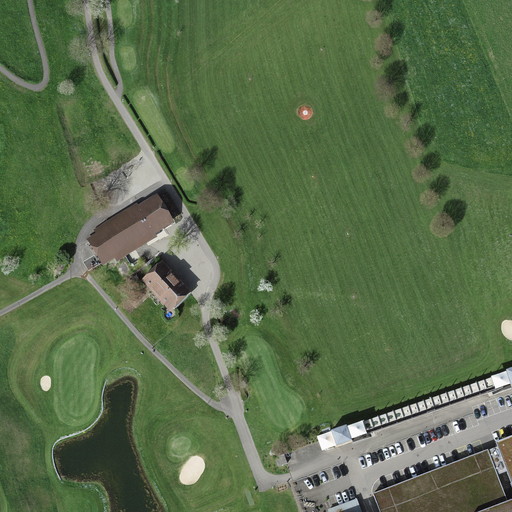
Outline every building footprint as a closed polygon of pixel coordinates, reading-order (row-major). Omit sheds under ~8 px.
[(170,222),(157,200),(92,238),(105,260),(170,222)] [(186,294),(163,268),(148,281),(171,307),(186,294)] [(511,369),(331,431),(336,447),(511,386),(511,369)] [(511,440),(495,447),(511,487),(511,486),(511,440)] [(284,455),(278,456),(281,465),(286,463),(284,455)] [(511,511),(511,506),(508,508),(488,456),(373,500),(377,511),(511,511)]
